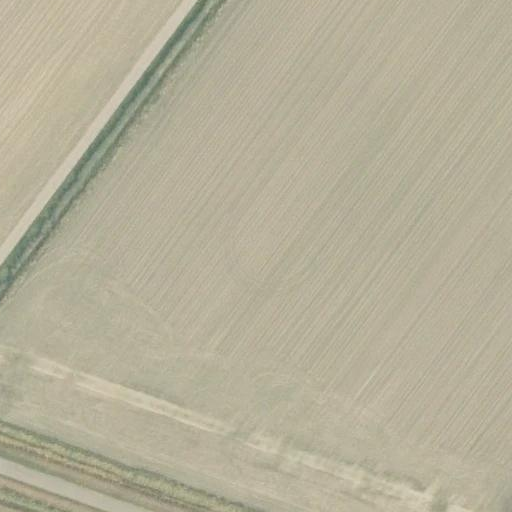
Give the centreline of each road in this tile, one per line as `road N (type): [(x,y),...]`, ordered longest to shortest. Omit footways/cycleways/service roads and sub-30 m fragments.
road 1 (track): [(189,0),(0,251)]
road 2 (unclassified): [(122,511),(0,468)]
